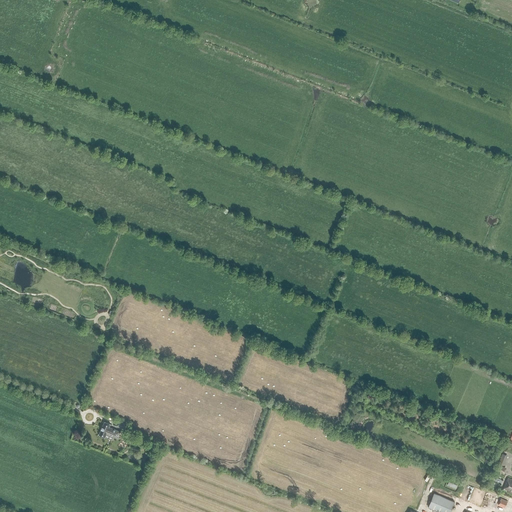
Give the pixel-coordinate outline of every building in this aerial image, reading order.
[(110,424),(104,421),(99,435),(105,438),(106,434),(117,439),(120,432),(109,427),(110,424)] [(117,421),(115,426),(125,430),(127,425),(117,421)] [(504,466),(507,456),(502,454),(498,464),(504,466)] [(511,480),(508,479),(503,490),(511,493),(511,480)] [(435,511),(451,511),(454,504),(433,495),(428,509),(435,511)] [(501,498),(498,505),(504,508),(507,501),(501,498)]
